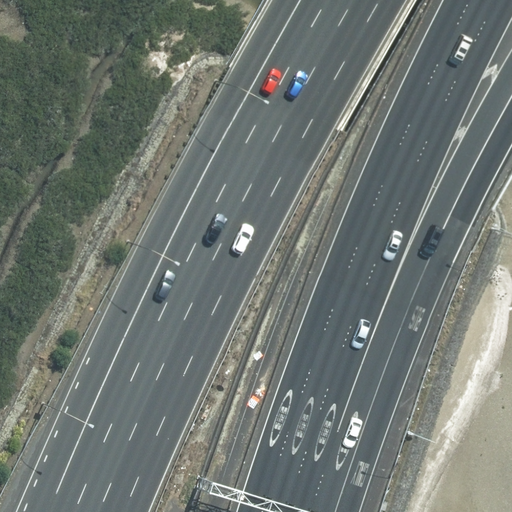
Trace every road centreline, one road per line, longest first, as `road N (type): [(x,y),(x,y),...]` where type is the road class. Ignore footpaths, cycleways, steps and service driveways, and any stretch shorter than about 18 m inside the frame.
road 1 (motorway): [(126,511),(223,290),(379,0)]
road 2 (motorway): [(92,511),(152,255),(287,0)]
road 3 (motorway): [(468,0),(359,240),(296,423)]
road 4 (motorway): [(511,71),(383,299),(296,423)]
